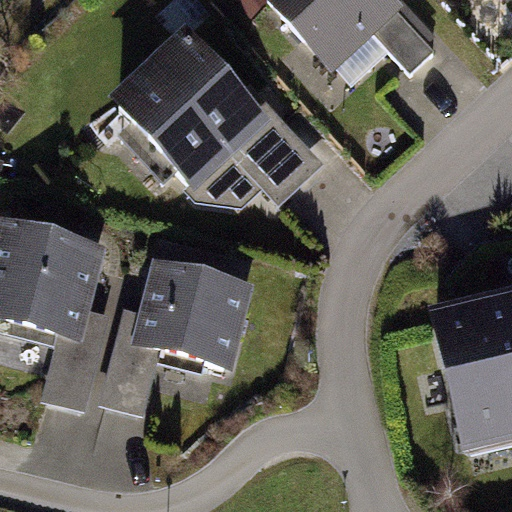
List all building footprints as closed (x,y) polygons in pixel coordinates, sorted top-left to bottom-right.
[(391,28),(364,0),(257,0),(250,7),(326,88),(391,28)] [(169,209),(256,133),(194,62),(106,137),(169,209)] [(280,215),(335,177),(301,129),(247,167),(280,215)] [(95,259),(8,236),(0,265),(0,322),(73,342),(95,259)] [(246,296),(156,275),(139,350),(228,371),(246,296)] [(511,314),(438,333),(466,445),(511,433),(511,314)]
